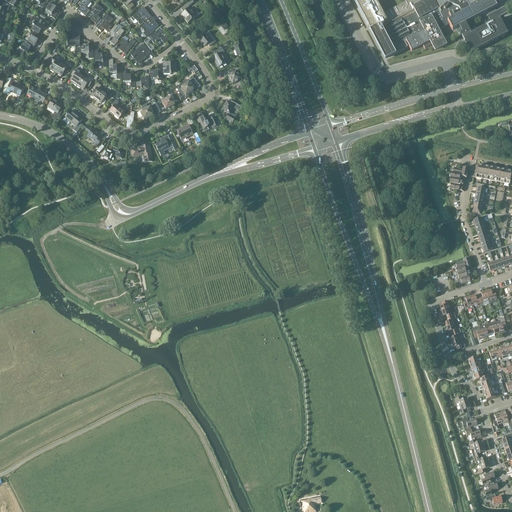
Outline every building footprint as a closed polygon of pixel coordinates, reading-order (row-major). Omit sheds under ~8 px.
[(38,6),(42,8),(46,2),(42,0),(41,0),(34,0),(39,3),(38,4),(39,5),(38,6)] [(82,0),(78,5),(79,6),(81,7),(78,11),(86,17),(90,11),(86,8),(92,0),(91,0),(82,0)] [(134,0),(124,0),(127,3),(124,5),(127,10),(133,5),(131,3),(134,0)] [(191,0),(184,6),(180,9),(182,12),(185,9),(186,11),(181,15),(188,23),(196,17),(189,8),(189,9),(188,7),(194,2),(191,0)] [(354,0),(368,26),(385,59),(408,47),(404,40),(405,40),(409,48),(411,51),(422,45),(424,49),(432,45),(435,50),(446,44),(446,45),(447,45),(443,37),(442,35),(439,29),(449,24),(450,26),(452,30),(458,27),(459,28),(462,33),(460,34),(471,54),(472,53),(483,48),(486,46),(489,45),(507,35),(499,20),(498,17),(507,12),(509,15),(511,12),(511,6),(510,8),(509,7),(508,7),(509,9),(507,11),(504,7),(496,11),(494,8),(497,7),(494,2),(497,0),(459,0),(457,1),(456,1),(456,0),(406,0),(407,1),(382,14),(375,0),(354,0)] [(50,2),(48,6),(45,11),(51,14),(50,15),(51,16),(50,17),(54,19),(58,13),(54,11),(56,8),(52,6),(54,4),(50,2)] [(1,5),(0,6),(0,19),(2,20),(5,12),(8,13),(9,8),(1,5)] [(96,5),(95,6),(86,18),(92,23),(93,22),(96,25),(100,19),(98,17),(103,10),(96,5)] [(140,26),(144,23),(150,18),(151,18),(144,8),(131,18),(133,22),(135,20),(140,26)] [(109,25),(113,20),(107,14),(96,28),(101,32),(103,29),(108,33),(112,27),(109,25)] [(150,18),(144,23),(145,25),(141,28),(145,32),(143,34),(146,37),(159,27),(154,21),(153,22),(150,18)] [(45,29),(47,26),(37,19),(35,22),(36,22),(34,25),(33,25),(32,25),(33,26),(31,30),(38,35),(41,30),(42,31),(44,28),(45,29)] [(120,36),(124,32),(116,25),(106,38),(109,40),(108,41),(109,42),(114,46),(118,41),(117,41),(121,37),(120,36)] [(149,38),(151,41),(154,45),(160,40),(164,44),(169,40),(162,31),(158,35),(156,32),(149,38)] [(40,43),(42,39),(32,32),(29,36),(31,37),(27,43),(34,48),(38,41),(40,43)] [(210,47),(216,42),(213,39),(211,41),(205,34),(199,39),(205,46),(208,44),(210,47)] [(75,54),(80,54),(80,38),(75,38),(75,40),(67,41),(67,48),(75,48),(75,54)] [(148,44),(151,41),(149,38),(144,42),(152,51),(154,49),(151,45),(149,46),(148,44)] [(126,55),(136,42),(132,39),(128,44),(123,39),(116,48),(117,49),(117,48),(126,55)] [(89,59),(94,59),(94,47),(89,47),(89,46),(85,46),(85,41),(81,41),(81,53),(89,53),(89,59)] [(32,52),(33,49),(25,43),(21,50),(20,49),(19,48),(16,52),(22,56),(24,52),(27,54),(29,50),(32,52)] [(146,58),(145,57),(150,53),(143,44),(131,54),(133,58),(133,59),(134,59),(138,64),(146,58)] [(221,54),(224,52),(222,48),(214,52),(216,56),(213,57),(217,63),(216,63),(218,67),(227,63),(221,54)] [(102,68),(108,68),(107,55),(102,56),(102,54),(98,54),(98,50),(95,50),(95,63),(102,62),(102,68)] [(50,70),(56,74),(62,64),(58,63),(61,59),(55,55),(53,59),(52,58),(49,63),(51,64),(50,64),(52,65),(50,69),(51,69),(50,70)] [(112,60),(109,60),(109,74),(112,74),(112,77),(117,76),(117,80),(122,80),(122,68),(117,68),(117,66),(113,66),(112,60)] [(171,73),(176,73),(175,64),(171,64),(171,63),(166,63),(166,61),(163,61),(163,74),(171,74),(171,73)] [(62,64),(56,74),(62,77),(65,71),(68,73),(72,65),(67,62),(65,66),(62,64)] [(158,72),(150,72),(151,79),(156,79),(156,84),(161,83),(161,82),(163,82),(162,68),(162,65),(159,65),(157,65),(157,68),(158,72)] [(74,84),(77,86),(83,77),(78,75),(80,72),(76,69),(71,75),(74,77),(71,82),(74,84)] [(232,70),(223,73),(225,77),(227,76),(233,84),(241,79),(236,70),(233,72),(232,70)] [(131,88),(136,88),(135,76),(131,76),(131,75),(126,75),(126,71),(123,71),(123,83),(131,83),(131,88)] [(141,88),(149,88),(149,75),(145,75),(145,79),(141,79),(141,83),(136,83),(137,88),(141,88)] [(186,80),(181,84),(182,86),(181,87),(183,88),(193,89),(194,87),(191,83),(193,82),(194,84),(197,82),(195,80),(193,78),(192,76),(187,81),(186,80)] [(83,77),(77,86),(80,89),(81,88),(83,90),(86,85),(89,87),(93,81),(89,77),(87,80),(83,77)] [(8,88),(5,93),(8,95),(9,92),(20,97),(24,88),(14,83),(15,81),(11,80),(8,88)] [(90,96),(95,100),(102,92),(98,90),(101,86),(97,83),(93,88),(95,90),(90,96)] [(181,84),(174,90),(175,91),(178,96),(180,100),(184,97),(186,99),(188,96),(187,95),(191,92),(194,90),(193,89),(183,88),(181,87),(182,86),(181,84)] [(43,104),(47,96),(31,87),(27,95),(43,104)] [(167,98),(163,100),(164,102),(174,104),(176,103),(173,98),(175,97),(178,96),(175,91),(174,90),(174,89),(171,90),(172,91),(168,93),(170,97),(167,98)] [(102,92),(95,100),(100,104),(105,98),(107,100),(111,95),(107,92),(107,93),(103,90),(102,92)] [(60,111),(63,106),(53,100),(48,108),(57,113),(53,119),(57,121),(62,113),(60,111)] [(114,115),(120,109),(118,107),(120,105),(117,103),(118,102),(116,100),(111,105),(114,107),(110,111),(111,112),(110,113),(113,115),(114,115)] [(222,110),(229,114),(226,119),(233,123),(235,119),(229,116),(234,108),(239,111),(242,105),(234,101),(232,104),(227,101),(222,110)] [(164,102),(162,102),(166,110),(171,108),(175,106),(174,104),(164,102)] [(143,106),(141,107),(143,110),(141,111),(142,112),(152,115),(154,114),(152,109),(154,108),(158,114),(160,113),(156,104),(153,105),(150,106),(148,108),(146,104),(143,106)] [(120,109),(114,115),(119,119),(123,115),(125,117),(129,112),(126,110),(126,111),(124,109),(122,111),(120,109)] [(137,113),(137,114),(139,118),(140,118),(142,117),(144,121),(150,118),(153,116),(152,115),(142,112),(141,111),(137,113)] [(77,133),(83,126),(79,123),(82,120),(77,116),(76,117),(70,112),(65,118),(75,127),(73,130),(77,133)] [(209,119),(208,116),(197,121),(198,124),(199,123),(203,130),(204,130),(205,132),(209,130),(208,128),(212,126),(213,128),(219,125),(214,117),(209,119)] [(182,139),(193,134),(189,125),(178,131),(182,139)] [(97,147),(103,140),(98,136),(99,134),(94,129),(87,137),(92,142),(97,147)] [(174,151),(178,149),(171,135),(168,137),(168,136),(161,139),(162,142),(155,145),(158,152),(159,152),(161,156),(163,155),(164,154),(164,153),(163,152),(173,147),(174,151)] [(145,163),(153,162),(151,154),(150,146),(144,147),(144,148),(132,150),(132,153),(132,154),(132,158),(139,157),(139,156),(145,155),(145,158),(145,163)] [(122,159),(125,153),(118,150),(116,153),(115,152),(116,151),(114,150),(112,154),(106,150),(102,158),(110,162),(113,155),(122,159)] [(475,178),(481,179),(484,164),(483,164),(482,164),(482,167),(478,166),(475,178)] [(493,169),(489,168),(487,180),(492,181),(495,166),(494,167),(493,169)] [(460,177),(461,177),(466,178),(468,169),(463,168),(462,170),(454,169),(453,174),(451,173),(450,179),(459,180),(460,177)] [(500,170),(498,182),(504,183),(506,168),(505,169),(504,171),(500,170)] [(465,183),(460,182),(459,181),(459,180),(450,179),(449,184),(451,184),(450,189),(464,192),(465,183)] [(480,216),(482,206),(474,204),(472,214),(480,216)] [(472,220),(474,226),(483,223),(481,218),(472,220)] [(483,223),(474,226),(476,231),(485,229),(483,223)] [(476,231),(478,237),(486,234),(485,229),(476,231)] [(478,237),(480,242),(488,239),(486,234),(478,237)] [(488,239),(480,242),(481,248),(490,245),(488,239)] [(492,250),(490,245),(481,248),(483,253),(492,250)] [(457,275),(465,272),(464,269),(471,267),(468,259),(467,259),(467,257),(465,258),(465,259),(463,260),(463,262),(455,265),(454,266),(454,268),(456,267),(457,270),(455,270),(456,273),(455,273),(455,275),(457,275)] [(501,269),(506,267),(504,258),(498,260),(501,269)] [(495,270),(501,269),(498,260),(493,262),(495,270)] [(490,272),(495,270),(493,262),(487,264),(490,272)] [(466,274),(465,272),(457,275),(458,280),(460,280),(462,285),(470,282),(475,280),(473,275),(473,274),(472,271),(466,274)] [(486,292),(488,301),(489,304),(497,301),(494,290),(489,291),(489,290),(486,291),(486,292)] [(482,296),(479,297),(481,303),(488,301),(486,292),(481,294),(482,296)] [(473,306),(481,303),(479,297),(476,298),(475,296),(470,297),(473,306)] [(465,309),(473,306),(470,297),(465,299),(466,301),(463,302),(465,309)] [(440,307),(441,312),(453,308),(451,304),(448,304),(447,301),(441,303),(442,306),(440,307)] [(455,316),(453,308),(441,312),(443,317),(445,316),(446,319),(455,316)] [(458,324),(455,316),(446,319),(447,322),(445,323),(446,328),(458,324)] [(500,321),(496,322),(499,333),(504,332),(503,329),(506,328),(504,322),(505,322),(504,318),(499,320),(500,321)] [(495,322),(487,324),(491,334),(494,333),(494,335),(499,333),(496,322),(495,322)] [(460,332),(458,324),(446,328),(447,328),(446,329),(446,330),(447,330),(448,333),(450,332),(451,335),(460,332)] [(480,327),(481,330),(483,338),(488,337),(487,335),(491,334),(487,324),(480,327)] [(479,340),(483,338),(481,330),(473,332),(475,339),(478,338),(479,340)] [(451,343),(461,340),(463,340),(460,332),(451,335),(452,338),(450,339),(451,343)] [(461,340),(451,343),(453,348),(455,348),(456,351),(463,349),(462,348),(464,347),(461,340)] [(499,348),(502,357),(502,360),(508,358),(504,347),(499,348)] [(497,359),(494,350),(488,352),(492,363),(497,361),(497,359)] [(468,360),(470,365),(478,362),(477,357),(468,360)] [(483,367),(481,361),(478,362),(470,365),(471,370),(480,368),(483,367)] [(480,368),(471,370),(473,376),(482,373),(480,368)] [(475,381),(479,379),(483,378),(487,377),(486,374),(483,375),(482,373),(473,376),(475,381)] [(479,379),(481,384),(490,382),(488,376),(487,377),(483,378),(479,379)] [(490,382),(481,384),(483,390),(492,387),(490,382)] [(483,390),(484,395),(493,392),(496,391),(494,386),(492,387),(483,390)] [(494,395),(493,392),(484,395),(486,400),(498,396),(498,395),(496,394),(494,395)] [(458,404),(459,406),(469,403),(468,398),(461,400),(460,397),(454,399),(456,404),(458,404)] [(470,403),(469,403),(459,406),(460,409),(458,410),(460,415),(466,413),(465,410),(471,408),(470,403)] [(504,412),(500,414),(503,424),(507,422),(509,427),(511,426),(510,420),(508,420),(505,413),(504,413),(504,412)] [(498,425),(503,424),(500,414),(495,415),(495,416),(494,417),(496,421),(493,422),(492,425),(495,427),(496,431),(499,430),(498,425)] [(468,421),(467,419),(461,421),(463,426),(467,425),(468,428),(477,425),(475,419),(468,421)] [(472,432),(471,430),(465,431),(467,437),(470,436),(471,439),(481,436),(479,430),(472,432)] [(503,444),(503,446),(511,443),(510,438),(511,438),(510,435),(503,437),(504,440),(501,441),(502,441),(501,441),(501,442),(501,444),(502,444),(503,444)] [(472,447),(473,450),(483,446),(482,441),(475,444),(475,440),(468,442),(470,448),(472,447)] [(503,446),(505,451),(511,448),(511,443),(503,446)] [(484,446),(483,446),(473,450),(474,453),(472,453),(474,459),(480,457),(479,454),(486,451),(484,446)] [(478,463),(479,466),(488,463),(487,458),(481,460),(480,457),(474,459),(475,464),(478,463)] [(489,462),(488,463),(479,466),(479,469),(477,469),(479,475),(485,473),(484,470),(491,467),(489,462)] [(484,479),(481,480),(482,483),(480,483),(481,486),(483,486),(488,484),(487,481),(494,479),(492,473),(483,476),(484,479)] [(486,497),(492,495),(491,493),(493,493),(494,491),(498,490),(496,483),(487,486),(488,490),(484,491),(486,497)] [(492,502),(493,506),(502,503),(500,497),(496,498),(495,495),(486,498),(487,502),(490,501),(491,503),(492,502)] [(304,511),(315,511),(313,505),(321,503),(320,496),(300,500),(302,511),(304,511)]
